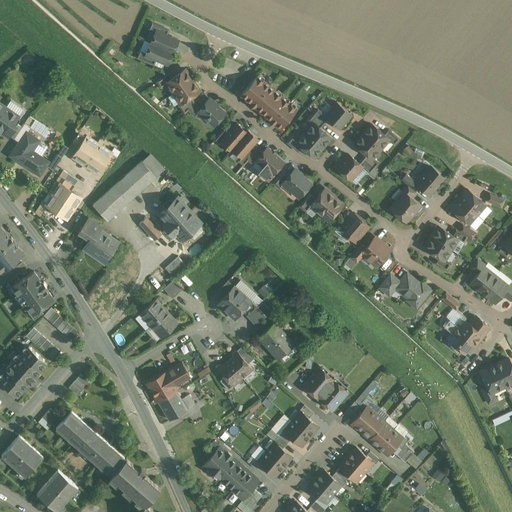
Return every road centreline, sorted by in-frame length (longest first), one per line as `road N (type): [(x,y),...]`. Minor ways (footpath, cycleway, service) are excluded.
road 1 (residential): [(221,38),(476,149)]
road 2 (residential): [(318,168),(210,83),(202,66),(221,38)]
road 3 (tertiary): [(0,197),(99,334)]
road 4 (tertiary): [(121,370),(186,511)]
road 5 (residential): [(409,241),(406,258),(506,322)]
road 6 (residential): [(10,431),(99,334)]
